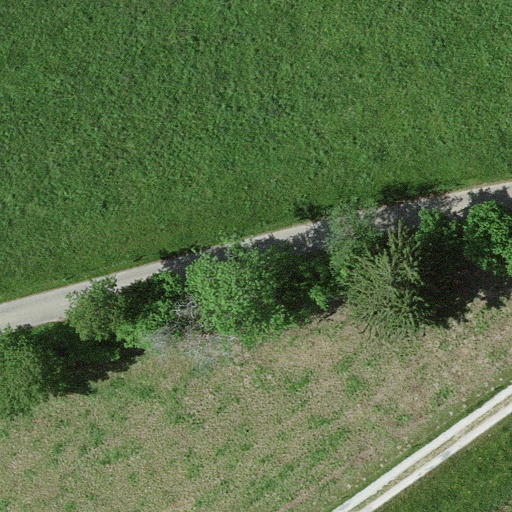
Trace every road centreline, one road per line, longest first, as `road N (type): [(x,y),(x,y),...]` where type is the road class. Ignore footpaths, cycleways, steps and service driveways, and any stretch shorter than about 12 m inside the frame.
road 1 (unclassified): [(0,330),(511,197)]
road 2 (track): [(348,511),(511,388)]
